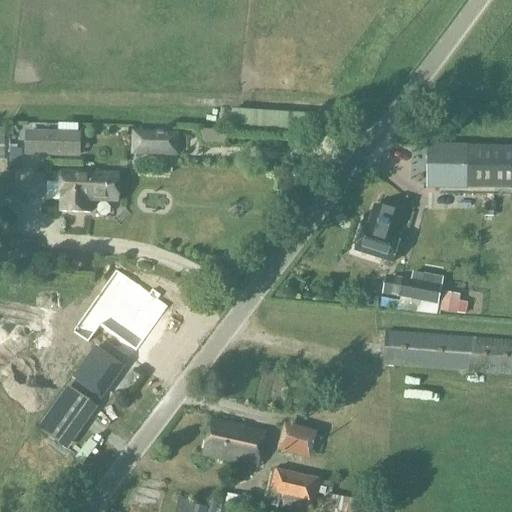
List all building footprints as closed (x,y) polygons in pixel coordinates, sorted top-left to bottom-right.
[(255,89),(281,89),(281,44),(256,44),(255,89)] [(235,113),(233,132),(318,137),(320,118),(235,113)] [(26,157),(81,159),(81,134),(26,133),(26,157)] [(129,162),(172,163),(172,140),(130,140),(129,162)] [(511,148),(493,148),(428,147),(426,190),(511,191),(511,148)] [(8,151),(8,168),(21,168),(21,151),(8,151)] [(118,204),(119,176),(63,174),(63,177),(51,176),(50,199),(61,199),(60,213),(91,214),(92,203),(118,204)] [(356,253),(392,264),(401,238),(364,226),(356,253)] [(69,239),(68,256),(90,257),(91,240),(69,239)] [(383,297),(438,307),(442,287),(423,284),(424,279),(414,277),(413,282),(387,277),(383,297)] [(442,306),(459,309),(462,296),(444,293),(442,306)] [(167,315),(140,295),(108,338),(118,345),(110,355),(97,345),(73,378),(99,397),(124,365),(119,362),(126,352),(135,359),(167,315)] [(511,342),(385,333),(383,368),(471,375),(511,377),(511,342)] [(126,373),(115,388),(123,394),(134,378),(126,373)] [(67,453),(98,409),(67,387),(37,431),(67,453)] [(384,459),(396,391),(387,390),(380,431),(374,430),(369,456),(384,459)] [(204,457),(256,469),(264,434),(211,422),(204,457)] [(283,431),(279,452),(310,458),(315,437),(283,431)] [(34,457),(24,450),(18,458),(28,465),(34,457)] [(373,511),(374,511),(375,505),(331,495),(333,485),(274,471),(264,511),(314,511),(317,502),(325,503),(323,511),(373,511)] [(220,511),(179,503),(177,511),(220,511)]
